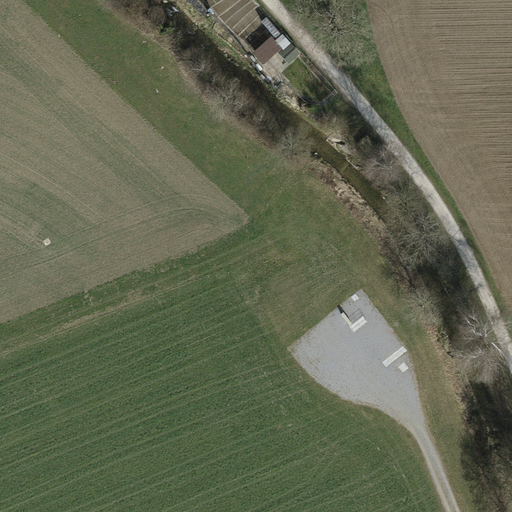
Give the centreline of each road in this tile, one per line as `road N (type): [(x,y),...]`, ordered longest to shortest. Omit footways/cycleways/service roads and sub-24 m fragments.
road 1 (track): [(511,361),(453,225),(385,128),(270,0)]
road 2 (track): [(455,511),(423,433),(346,359)]
